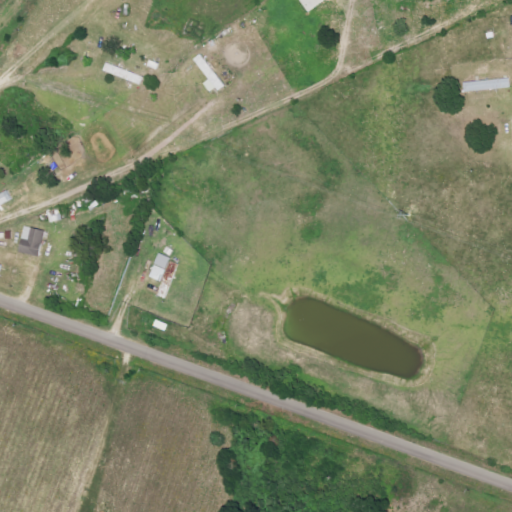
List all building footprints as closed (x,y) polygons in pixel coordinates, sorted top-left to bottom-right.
[(209,80),(203,85),(212,96),(225,85),(200,56),(193,62),(209,80)] [(145,79),(106,64),(103,72),(142,87),(145,79)] [(511,89),(510,79),(463,84),(464,94),(511,89)] [(0,208),(13,202),(8,192),(0,196),(0,208)] [(39,258),(43,232),(23,228),(19,254),(39,258)] [(180,264),(158,256),(150,278),(172,286),(180,264)]
